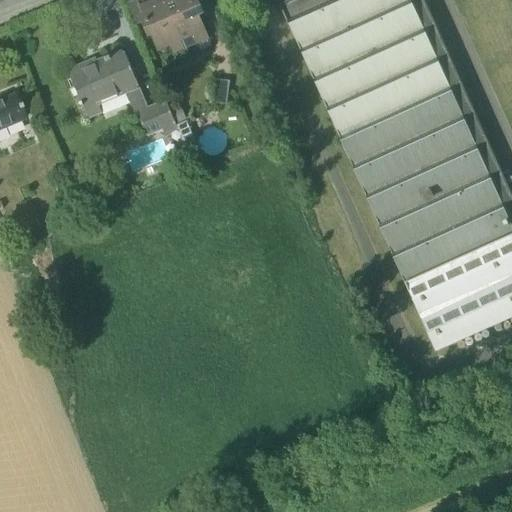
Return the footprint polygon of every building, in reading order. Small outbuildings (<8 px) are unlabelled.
[(136,0),(125,5),(135,27),(145,22),(139,8),(140,7),(136,0)] [(158,52),(182,42),(164,0),(157,0),(140,7),(139,8),(145,22),(158,52)] [(192,0),(164,0),(182,42),(206,32),(192,0)] [(293,0),(281,6),(437,353),(448,348),(456,345),(511,319),(511,195),(424,0),(293,0)] [(69,73),(87,118),(102,112),(99,104),(129,92),(140,88),(126,54),(90,69),(88,65),(69,73)] [(214,104),(227,105),(230,82),(217,81),(214,104)] [(129,92),(138,114),(148,110),(140,88),(129,92)] [(0,129),(25,119),(15,96),(0,102),(0,129)] [(138,114),(147,137),(176,125),(166,102),(148,110),(138,114)] [(188,122),(176,127),(193,166),(204,161),(188,122)]
